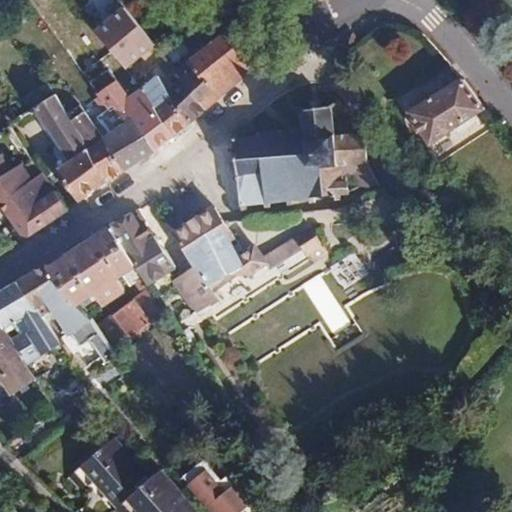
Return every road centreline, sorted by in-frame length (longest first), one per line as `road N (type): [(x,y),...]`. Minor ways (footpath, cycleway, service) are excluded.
road 1 (tertiary): [(0,276),(234,122),(324,43)]
road 2 (residential): [(511,94),(428,16),(395,0)]
